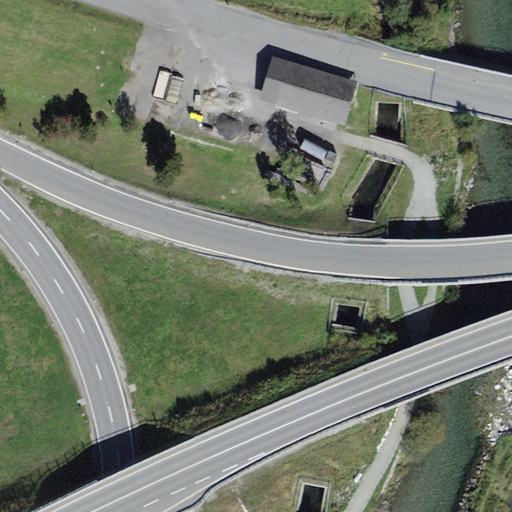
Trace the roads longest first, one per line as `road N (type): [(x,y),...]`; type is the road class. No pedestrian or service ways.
road 1 (primary): [(511,259),(361,261),(225,240),(105,203),(0,155)]
road 2 (primary): [(511,336),(96,511)]
road 3 (residential): [(511,100),(149,0)]
road 4 (primary): [(0,210),(79,321),(115,432),(120,511)]
